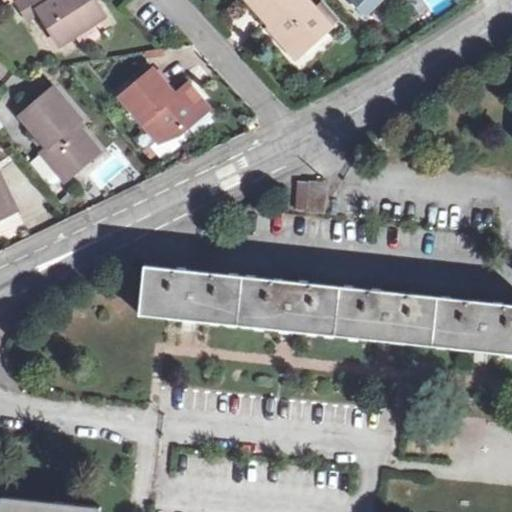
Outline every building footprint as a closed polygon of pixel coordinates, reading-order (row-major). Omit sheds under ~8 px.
[(23,0),(21,2),(30,17),(42,10),(62,43),(107,14),(97,0),(23,0)] [(301,55),(332,27),(317,10),(308,0),(252,0),(272,23),(301,55)] [(356,0),(371,15),(387,0),(356,0)] [(324,4),(317,10),(332,27),(338,20),(324,4)] [(179,98),(175,93),(152,67),(121,94),(159,138),(173,127),(186,127),(209,107),(201,97),(193,87),(179,98)] [(187,81),(175,93),(179,98),(193,87),(187,81)] [(40,152),(56,171),(62,166),(71,175),(100,151),(76,124),(82,119),(54,87),(31,107),(21,115),(47,146),(40,152)] [(62,166),(56,171),(64,181),(71,175),(62,166)] [(0,215),(17,207),(0,172),(0,171),(0,215)] [(299,211),(325,213),(328,184),(301,182),(299,211)] [(484,350),(511,353),(511,303),(153,264),(147,313),(190,318),(289,329),(385,339),(484,350)] [(10,511),(105,511),(12,500),(10,511)]
